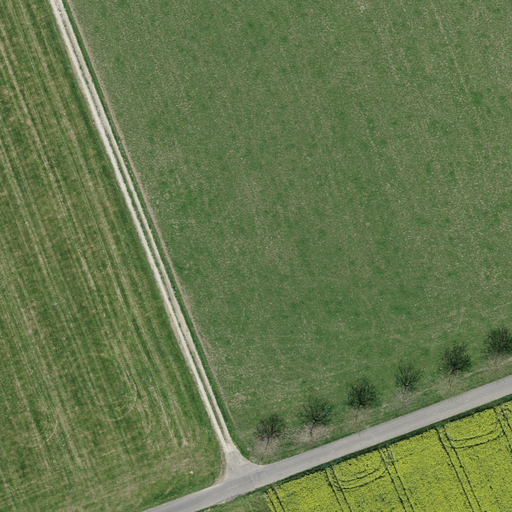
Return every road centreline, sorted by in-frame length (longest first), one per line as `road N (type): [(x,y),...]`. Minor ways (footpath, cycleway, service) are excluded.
road 1 (track): [(61,0),(251,482)]
road 2 (unclassified): [(511,384),(172,511)]
